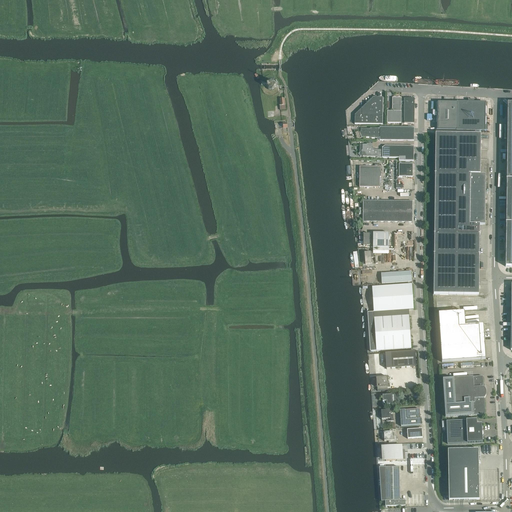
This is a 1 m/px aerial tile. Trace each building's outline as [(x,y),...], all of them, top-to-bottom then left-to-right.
[(266,83),(267,83),(266,85),(266,86),(268,89),(267,89),(268,90),(269,89),(271,90),(271,91),(272,90),(274,88),(275,88),(275,87),(275,85),(276,85),(276,84),(275,84),(274,82),(274,81),(273,81),(271,80),(270,80),(269,81),(267,82),(266,83)] [(354,124),(382,125),(383,98),(377,98),(376,97),(373,100),(372,98),(355,115),(354,124)] [(392,98),(392,112),(387,112),(387,123),(401,124),(401,112),(401,98),(392,98)] [(404,123),(414,124),(414,99),(404,98),(404,123)] [(435,130),(455,131),(455,101),(436,101),(435,130)] [(455,101),(455,131),(486,131),(486,103),(485,101),(455,101)] [(370,138),(379,138),(379,141),(414,141),(414,128),(379,128),(370,128),(370,129),(360,129),(360,132),(359,132),(360,134),(360,136),(361,137),(370,138)] [(435,134),(433,294),(479,295),(479,289),(479,280),(479,270),(479,249),(479,246),(480,225),(485,225),(485,174),(480,174),(481,143),(481,140),(481,134),(435,134)] [(362,157),(377,157),(377,158),(399,158),(399,161),(414,161),(414,146),(385,146),(382,148),(382,150),(374,150),(372,148),(372,144),(366,144),(366,145),(362,145),(362,150),(358,154),(360,157),(361,156),(362,157)] [(413,164),(399,164),(398,189),(412,189),(413,164)] [(359,187),(380,188),(380,177),(381,174),(381,167),(360,167),(359,187)] [(363,222),(412,223),(412,202),(363,201),(363,222)] [(373,248),(389,249),(389,233),(373,233),(373,238),(370,238),(370,234),(363,234),(363,246),(370,246),(370,245),(373,245),(373,248)] [(373,249),(373,252),(364,253),(365,264),(372,263),(371,258),(374,258),(374,254),(388,254),(389,249),(373,249)] [(381,274),(382,284),(412,282),(411,272),(381,274)] [(372,288),(373,312),(408,310),(413,310),(412,285),(372,288)] [(376,351),(411,349),(408,310),(373,312),(367,313),(370,352),(376,351)] [(476,326),(465,326),(465,325),(464,312),(438,314),(442,363),(485,360),(484,333),(483,333),(483,325),(476,326)] [(390,354),(391,369),(416,367),(415,352),(390,354)] [(377,387),(377,391),(388,391),(387,387),(388,387),(388,383),(387,383),(387,381),(387,377),(376,378),(376,387),(377,387)] [(485,389),(483,387),(483,377),(442,379),(445,417),(485,415),(484,398),(486,396),(486,394),(486,391),(485,389)] [(382,396),(383,406),(400,405),(399,395),(382,396)] [(381,418),(382,420),(386,419),(386,422),(393,421),(393,415),(389,415),(389,414),(390,414),(390,410),(385,410),(381,411),(381,414),(380,415),(379,415),(379,416),(379,417),(380,418),(381,418)] [(420,410),(405,411),(400,411),(401,427),(422,425),(421,419),(420,419),(420,410)] [(446,421),(447,444),(482,443),(481,424),(477,424),(476,420),(446,421)] [(407,430),(408,439),(422,438),(422,429),(407,430)] [(388,441),(389,443),(397,443),(396,438),(393,438),(392,432),(383,432),(384,433),(382,433),(382,438),(384,438),(384,441),(388,441)] [(385,447),(386,461),(405,460),(404,450),(401,450),(401,446),(389,447),(388,446),(387,447),(385,447)] [(448,450),(449,501),(479,500),(478,449),(448,450)] [(405,506),(405,501),(400,501),(399,468),(384,468),(385,502),(385,507),(405,506)]
